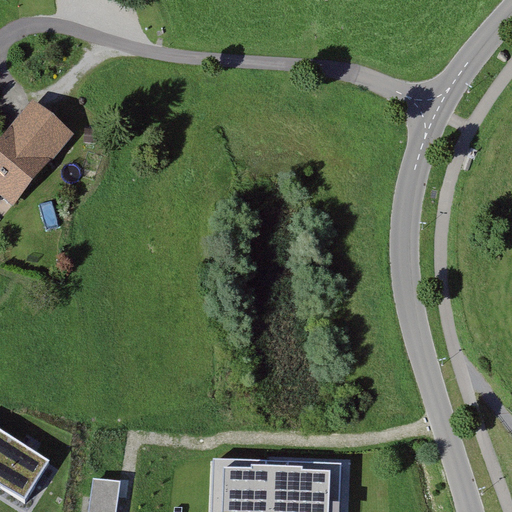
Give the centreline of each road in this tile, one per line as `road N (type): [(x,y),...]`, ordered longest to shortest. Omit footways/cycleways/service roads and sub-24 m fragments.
road 1 (track): [(511,71),(471,130),(448,185),(441,232),(452,333),(510,511)]
road 2 (residential): [(437,109),(336,69),(159,55),(54,18),(0,49)]
road 3 (residential): [(437,109),(405,211),(404,261),(412,316),(470,511)]
road 4 (residential): [(511,15),(437,109)]
